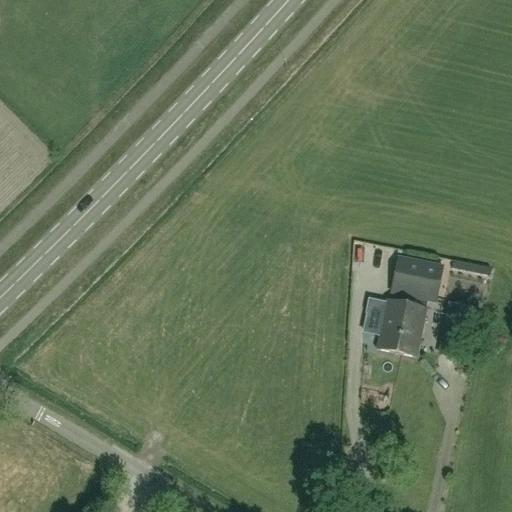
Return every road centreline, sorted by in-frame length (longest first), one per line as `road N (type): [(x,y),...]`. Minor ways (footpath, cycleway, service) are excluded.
road 1 (secondary): [(0,301),(290,0)]
road 2 (unclassified): [(202,511),(0,393)]
